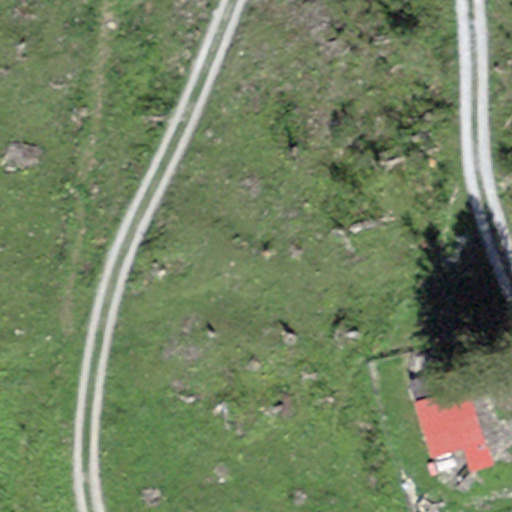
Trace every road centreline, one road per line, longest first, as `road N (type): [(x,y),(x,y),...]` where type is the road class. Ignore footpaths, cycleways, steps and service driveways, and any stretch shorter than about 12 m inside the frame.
road 1 (track): [(86,511),(93,402),(136,252),(247,0)]
road 2 (track): [(473,0),(485,171),(511,288)]
